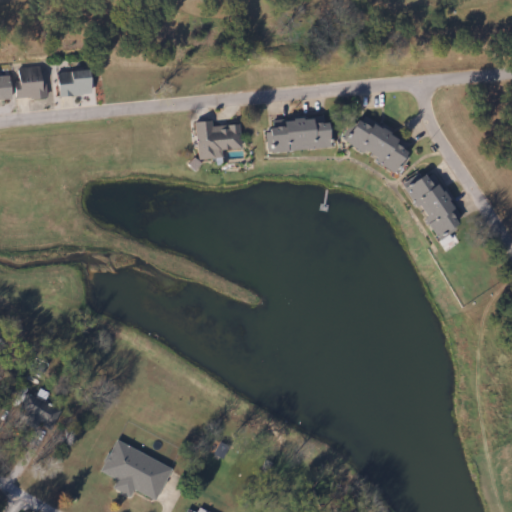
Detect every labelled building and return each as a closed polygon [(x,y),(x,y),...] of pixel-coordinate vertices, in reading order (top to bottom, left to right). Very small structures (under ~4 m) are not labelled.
[(45,99),(45,68),(15,68),(15,99),(45,99)] [(89,71),(55,72),(56,96),(89,95),(89,71)] [(0,101),(10,101),(9,77),(0,76),(0,101)] [(266,154),(330,147),(327,116),(263,122),(266,154)] [(408,143),(361,117),(358,123),(352,120),(339,142),(397,174),(407,156),(402,154),(408,143)] [(220,159),(219,150),(239,149),(238,125),(210,126),(210,122),(193,123),(195,160),(220,159)] [(435,242),(463,225),(429,170),(402,187),(435,242)] [(58,412),(25,392),(14,410),(47,430),(58,412)] [(130,491),(152,501),(167,467),(110,442),(97,473),(113,480),(109,490),(127,498),(130,491)]
